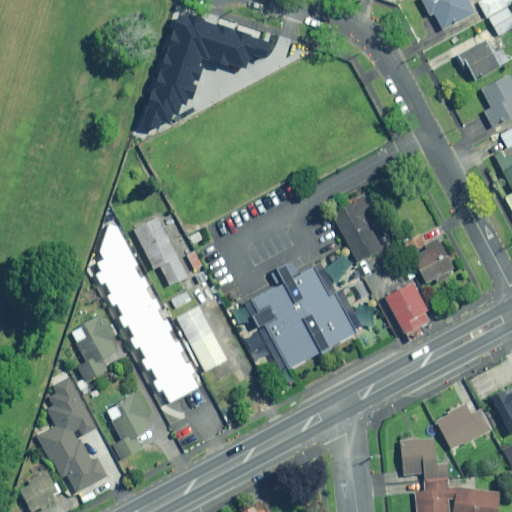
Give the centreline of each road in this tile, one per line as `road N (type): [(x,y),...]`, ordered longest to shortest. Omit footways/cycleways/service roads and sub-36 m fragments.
road 1 (residential): [(511,288),(385,50),(351,24),(279,0)]
road 2 (primary): [(333,409),(141,511)]
road 3 (primary): [(511,313),(333,409)]
